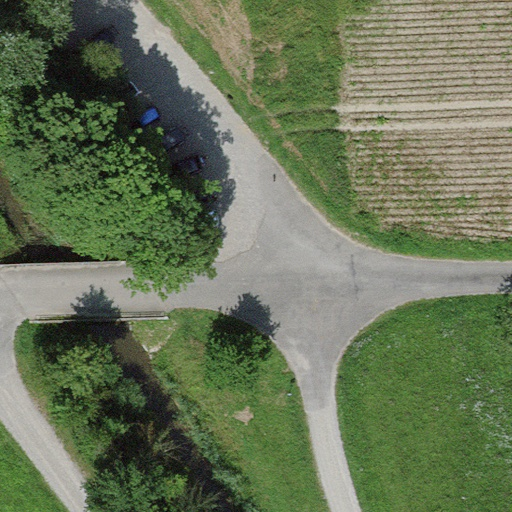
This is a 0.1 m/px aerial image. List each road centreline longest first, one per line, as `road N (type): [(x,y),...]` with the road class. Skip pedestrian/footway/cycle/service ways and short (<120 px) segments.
road 1 (track): [(343,511),(301,288),(297,222),(120,0)]
road 2 (unclassified): [(511,282),(0,299)]
road 3 (track): [(84,511),(0,382)]
